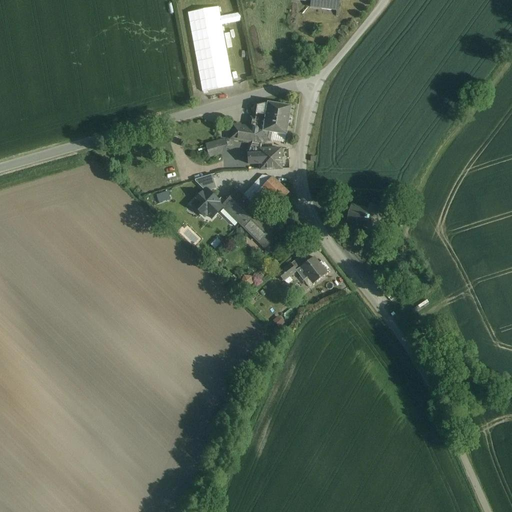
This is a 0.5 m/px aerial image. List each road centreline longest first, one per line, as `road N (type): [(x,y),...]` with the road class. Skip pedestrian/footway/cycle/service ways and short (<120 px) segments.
road 1 (unclassified): [(319,78),(299,160),(312,217),(423,372),(487,511)]
road 2 (unclassified): [(319,78),(0,168)]
